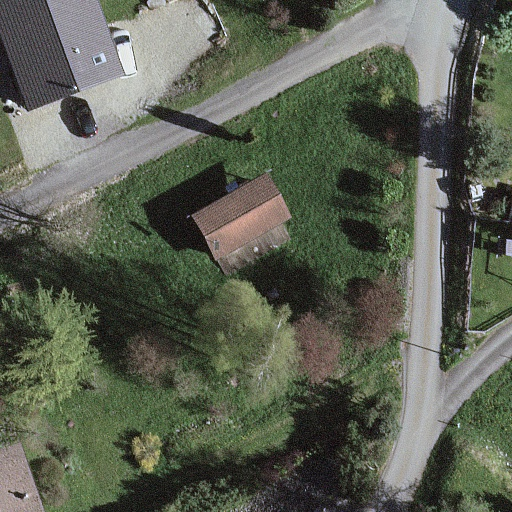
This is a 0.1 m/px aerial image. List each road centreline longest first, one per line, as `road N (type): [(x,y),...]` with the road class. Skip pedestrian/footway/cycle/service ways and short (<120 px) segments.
road 1 (residential): [(441,10),(430,98),(419,405),(385,511)]
road 2 (residential): [(0,221),(170,125),(356,38),(441,10)]
